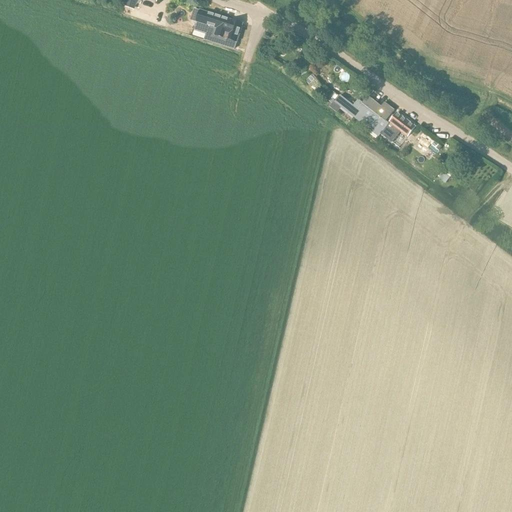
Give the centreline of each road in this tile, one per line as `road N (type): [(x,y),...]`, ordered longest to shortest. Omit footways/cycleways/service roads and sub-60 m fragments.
road 1 (track): [(54,0),(268,72),(462,223),(511,173)]
road 2 (track): [(234,511),(325,117)]
road 3 (unclassified): [(511,169),(300,29),(219,0)]
